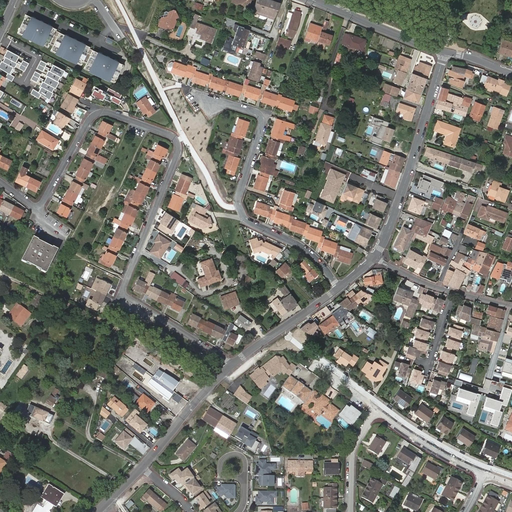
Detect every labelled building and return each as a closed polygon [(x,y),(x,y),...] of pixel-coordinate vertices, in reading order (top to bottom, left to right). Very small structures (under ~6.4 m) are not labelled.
[(259,15),(264,0),(256,0),(252,12),(259,15)] [(267,17),(272,1),(269,0),(264,0),(259,15),(267,17)] [(274,20),(280,4),(272,1),(267,17),(274,20)] [(193,7),(201,10),(203,5),(194,2),(193,7)] [(294,14),(292,13),(285,34),(294,37),(301,16),(300,16),(302,12),(295,10),(294,14)] [(172,28),(173,27),(175,20),(175,18),(178,17),(177,12),(175,11),(170,12),(169,11),(168,11),(167,11),(166,12),(166,13),(166,14),(164,14),(165,17),(162,17),(159,18),(160,22),(159,25),(166,28),(169,26),(172,28)] [(197,22),(200,13),(195,11),(189,26),(195,28),(195,27),(197,22)] [(121,73),(122,71),(125,65),(90,50),(91,48),(57,32),(57,30),(26,16),(24,20),(18,32),(23,34),(22,36),(44,46),(45,44),(49,46),(50,46),(53,47),(52,50),(57,52),(56,53),(78,63),(79,62),(83,64),(84,63),(87,65),(86,67),(90,69),(90,71),(112,81),(113,79),(117,81),(121,73)] [(322,28),(317,41),(329,45),(332,36),(325,33),(328,22),(324,20),(322,28)] [(212,43),(215,33),(215,32),(209,30),(210,27),(205,26),(205,25),(197,22),(195,27),(198,28),(196,32),(201,34),(200,38),(206,41),(212,43)] [(311,41),(317,43),(317,41),(322,28),(311,24),(305,41),(310,43),(311,41)] [(249,31),(235,26),(231,37),(229,44),(233,45),(237,46),(243,49),(249,31)] [(155,29),(154,38),(162,38),(162,30),(155,29)] [(348,35),(344,33),(340,44),(345,45),(348,35)] [(365,40),(348,35),(345,45),(348,46),(355,49),(362,51),(365,40)] [(229,44),(231,37),(228,36),(224,47),(231,49),(233,45),(229,44)] [(285,40),(279,37),(276,45),(283,47),(285,40)] [(500,53),(511,57),(511,42),(504,40),(500,53)] [(231,49),(224,47),(224,48),(228,49),(227,52),(234,55),(237,46),(233,45),(231,49)] [(7,50),(1,61),(12,67),(15,68),(17,63),(20,65),(18,68),(25,72),(29,63),(23,60),(21,63),(17,61),(15,60),(18,55),(7,50)] [(256,51),(254,57),(265,61),(268,55),(256,51)] [(337,53),(334,62),(340,64),(343,55),(337,53)] [(398,60),(409,64),(411,59),(400,55),(398,60)] [(397,59),(394,69),(398,70),(406,73),(409,64),(398,60),(397,59)] [(61,77),(65,71),(55,65),(52,70),(45,66),(47,63),(41,60),(37,68),(43,72),(44,68),(48,70),(60,77),(61,77)] [(12,67),(1,61),(0,63),(0,68),(8,72),(6,78),(9,80),(12,82),(15,77),(11,75),(13,72),(10,70),(12,67)] [(189,78),(192,66),(187,65),(187,66),(174,62),(171,71),(170,72),(184,77),(184,76),(189,78)] [(248,79),(263,84),(265,77),(258,75),(261,66),(251,63),(249,67),(251,68),(248,79)] [(414,66),(412,73),(426,79),(431,66),(422,63),(420,68),(414,66)] [(196,68),(192,66),(189,78),(192,79),(192,81),(205,86),(206,84),(208,75),(195,71),(196,68)] [(463,75),(466,70),(455,66),(453,71),(457,72),(463,75)] [(472,71),(466,69),(466,70),(463,75),(464,75),(467,76),(470,77),(472,71)] [(33,89),(31,94),(39,99),(41,94),(50,100),(53,93),(52,92),(55,88),(56,88),(59,82),(58,81),(60,77),(48,70),(46,75),(49,76),(46,81),(39,77),(41,74),(35,71),(31,79),(37,82),(39,79),(43,82),(41,86),(43,87),(40,93),(33,89)] [(406,73),(398,70),(393,82),(401,85),(406,73)] [(464,75),(463,75),(457,72),(455,77),(455,79),(452,78),(450,83),(462,88),(464,81),(463,80),(464,75)] [(409,81),(423,87),(426,79),(412,73),(409,81)] [(209,74),(208,75),(206,84),(209,85),(208,87),(222,91),(223,90),(226,81),(212,76),(213,75),(209,74)] [(485,83),(485,85),(483,87),(488,89),(489,87),(493,89),(492,90),(500,93),(500,94),(504,95),(508,86),(503,84),(501,83),(498,82),(496,81),(490,78),(488,85),(485,83)] [(76,79),(70,90),(79,95),(85,84),(76,79)] [(242,86),(226,81),(223,90),(226,91),(225,92),(239,96),(240,92),(242,86)] [(408,85),(406,90),(420,95),(423,87),(409,81),(408,85)] [(258,98),(261,90),(243,84),(242,86),(240,92),(244,93),(243,96),(257,101),(258,98)] [(378,88),(378,90),(396,97),(399,89),(384,84),(383,87),(380,86),(379,89),(378,88)] [(441,87),(437,99),(445,102),(447,93),(449,89),(441,87)] [(119,105),(121,101),(95,88),(91,95),(95,97),(95,98),(96,99),(97,99),(98,100),(99,100),(99,99),(100,99),(102,101),(103,99),(110,103),(111,101),(119,105)] [(277,96),(261,90),(258,98),(261,99),(260,102),(274,106),(274,105),(277,96)] [(406,90),(403,98),(417,103),(420,95),(406,90)] [(466,116),(469,107),(461,105),(463,98),(447,93),(445,102),(437,99),(435,107),(466,116)] [(74,105),(78,99),(78,98),(70,94),(62,108),(69,112),(73,105),(74,105)] [(277,96),(274,105),(278,106),(277,107),(291,112),(295,101),(281,97),(282,96),(278,94),(277,96)] [(384,94),(382,101),(383,101),(389,103),(391,97),(384,94)] [(155,112),(152,107),(148,101),(145,96),(136,102),(144,115),(146,113),(149,116),(155,112)] [(484,105),(477,103),(472,117),(479,120),(484,105)] [(411,122),(415,109),(399,104),(396,113),(400,114),(403,115),(402,118),(402,119),(411,122)] [(317,115),(319,108),(312,106),(310,113),(317,115)] [(504,110),(495,107),(492,115),(488,126),(497,129),(504,110)] [(67,124),(70,119),(58,111),(57,111),(55,115),(56,117),(53,122),(61,127),(65,122),(66,123),(67,124)] [(315,141),(320,143),(326,145),(332,126),(331,126),(334,118),(324,115),(322,123),(321,123),(315,141)] [(370,123),(379,126),(375,136),(373,135),(371,141),(380,144),(382,139),(389,142),(393,130),(387,128),(389,122),(372,116),(370,123)] [(291,129),(293,124),(288,122),(278,119),(277,118),(275,122),(271,136),(272,136),(281,139),(283,140),(287,141),(289,136),(283,134),(285,127),(291,129)] [(243,136),(244,137),(249,122),(239,119),(234,133),(232,133),(231,136),(233,137),(242,140),(243,136)] [(106,137),(114,141),(116,138),(108,133),(112,125),(102,120),(98,129),(99,130),(97,133),(106,137)] [(460,129),(437,121),(434,130),(447,135),(444,143),(454,147),(460,129)] [(58,141),(42,131),(37,139),(52,149),(58,141)] [(91,144),(100,149),(106,137),(97,133),(96,132),(91,144)] [(282,143),(283,140),(281,139),(272,136),(271,140),(270,139),(265,153),(266,153),(276,156),(280,142),(282,143)] [(511,145),(510,145),(511,143),(511,140),(511,138),(506,136),(504,142),(507,144),(503,153),(511,156),(511,145)] [(226,150),(225,154),(229,155),(237,158),(238,154),(239,154),(243,140),(242,140),(233,137),(228,150),(226,150)] [(96,161),(105,165),(107,160),(97,155),(100,149),(91,144),(85,155),(95,160),(96,161)] [(148,150),(147,154),(160,160),(161,158),(163,158),(167,149),(157,144),(153,152),(148,150)] [(306,147),(300,145),(298,153),(304,155),(306,147)] [(428,157),(447,164),(450,155),(426,147),(423,155),(428,157)] [(277,157),(276,156),(266,153),(265,156),(264,156),(259,171),(260,172),(269,174),(276,177),(277,171),(271,169),(274,160),(276,160),(277,157)] [(160,160),(147,154),(145,157),(150,159),(146,168),(156,173),(160,164),(159,163),(160,160)] [(12,160),(1,155),(0,158),(0,166),(8,169),(12,160)] [(79,167),(89,171),(95,160),(85,155),(79,167)] [(239,158),(237,158),(229,155),(225,169),(227,170),(226,173),(234,175),(239,158)] [(385,164),(385,166),(385,167),(399,172),(404,159),(394,155),(390,166),(385,164)] [(450,155),(447,164),(472,172),(473,168),(481,171),(483,166),(450,155)] [(22,166),(19,172),(15,181),(26,186),(30,177),(24,174),(27,169),(22,166)] [(83,182),(89,171),(79,167),(75,175),(76,175),(75,178),(83,182)] [(399,172),(385,167),(385,169),(388,170),(383,183),(395,187),(400,173),(399,172)] [(156,173),(146,168),(140,179),(149,183),(151,180),(152,181),(156,173)] [(376,174),(363,169),(360,176),(367,178),(367,179),(374,181),(376,174)] [(332,202),(336,195),(334,194),(335,192),(336,193),(344,176),(331,170),(327,179),(328,180),(324,190),(326,191),(323,196),(328,199),(327,200),(332,202)] [(264,192),(269,174),(260,172),(259,175),(258,175),(253,188),(264,192)] [(181,174),(175,191),(176,191),(185,195),(191,178),(181,174)] [(440,188),(442,182),(423,175),(418,189),(430,194),(433,186),(440,188)] [(140,179),(134,176),(132,180),(138,183),(135,190),(145,195),(149,187),(148,186),(149,183),(140,179)] [(40,181),(30,177),(26,186),(36,191),(40,181)] [(86,188),(88,185),(83,182),(75,178),(74,181),(72,180),(68,189),(78,194),(82,186),(86,188)] [(352,184),(347,182),(340,197),(344,199),(346,198),(347,195),(354,198),(353,200),(358,203),(363,191),(354,187),(351,186),(352,184)] [(502,199),(501,201),(506,202),(510,191),(501,187),(502,185),(495,182),(490,194),(498,197),(502,199)] [(78,194),(82,196),(86,188),(82,186),(78,194)] [(135,190),(130,188),(125,199),(138,206),(140,203),(141,204),(145,195),(135,190)] [(63,201),(72,205),(78,194),(68,189),(64,198),(65,198),(63,201)] [(281,204),(280,207),(291,211),(293,207),(290,207),(294,193),(284,190),(280,203),(281,204)] [(185,195),(176,191),(175,195),(173,194),(168,207),(179,211),(183,199),(186,200),(187,196),(185,195)] [(384,197),(377,195),(372,207),(382,211),(386,202),(382,201),(384,197)] [(444,213),(451,198),(447,196),(441,209),(440,211),(444,213)] [(468,196),(465,204),(460,216),(467,219),(472,205),(468,204),(469,202),(470,202),(472,197),(468,196)] [(424,202),(413,198),(408,210),(419,214),(424,202)] [(436,198),(434,203),(442,206),(444,201),(436,198)] [(451,198),(444,213),(450,215),(451,213),(452,213),(457,200),(451,198)] [(0,211),(9,216),(14,206),(0,199),(0,211)] [(138,206),(125,199),(123,203),(125,204),(121,212),(124,213),(134,218),(138,209),(137,209),(138,206)] [(465,204),(457,200),(452,213),(460,216),(465,204)] [(66,217),(72,205),(63,201),(62,204),(61,203),(56,212),(66,217)] [(273,210),(269,209),(270,207),(257,202),(253,213),(270,218),(273,210)] [(314,206),(309,203),(306,211),(312,213),(313,211),(319,213),(317,217),(323,219),(327,210),(324,209),(326,206),(316,202),(314,206)] [(277,206),(274,205),(273,210),(270,218),(270,219),(273,220),(273,222),(286,226),(290,217),(290,216),(275,211),(277,206)] [(14,206),(9,216),(19,221),(24,211),(14,206)] [(489,207),(484,206),(481,215),(490,218),(490,216),(505,222),(508,214),(489,206),(489,207)] [(195,213),(194,216),(191,215),(189,218),(196,222),(195,223),(198,225),(200,221),(203,223),(204,225),(207,225),(210,223),(208,218),(207,218),(205,217),(206,214),(201,212),(194,208),(193,211),(195,213)] [(124,213),(121,212),(116,224),(118,225),(124,213)] [(179,221),(166,212),(160,222),(163,224),(160,228),(167,233),(168,231),(172,233),(175,229),(174,229),(174,228),(178,230),(182,223),(179,221)] [(130,227),(134,218),(124,213),(118,225),(127,229),(129,226),(130,227)] [(365,223),(373,227),(375,223),(377,224),(380,217),(370,213),(365,223)] [(290,217),(286,226),(286,227),(290,228),(290,230),(302,234),(306,225),(306,224),(293,220),(293,218),(290,217)] [(416,233),(423,220),(417,217),(411,231),(412,232),(415,233),(416,233)] [(426,238),(433,224),(423,220),(416,233),(420,235),(426,238)] [(372,232),(355,223),(347,238),(365,247),(372,232)] [(484,231),(467,224),(463,233),(479,240),(482,234),(484,235),(485,231),(484,231)] [(118,225),(113,236),(123,240),(127,232),(126,231),(127,229),(118,225)] [(306,225),(302,234),(306,236),(305,238),(318,242),(320,237),(322,232),(309,228),(309,226),(306,225)] [(412,232),(411,231),(403,227),(394,246),(403,251),(412,232)] [(420,235),(416,233),(415,233),(412,239),(417,241),(420,235)] [(511,234),(508,233),(502,248),(510,252),(511,247),(511,234)] [(156,244),(150,253),(160,259),(171,243),(159,235),(154,242),(156,244)] [(123,240),(113,236),(107,247),(116,251),(117,249),(119,249),(123,240)] [(444,239),(445,238),(442,236),(439,243),(445,246),(448,240),(444,239)] [(38,239),(33,237),(21,260),(26,263),(27,261),(41,268),(40,270),(46,273),(57,249),(52,247),(51,248),(37,241),(38,239)] [(320,237),(318,242),(317,247),(321,248),(320,250),(334,254),(337,245),(337,244),(324,239),(324,238),(320,237)] [(251,240),(253,248),(259,251),(262,250),(271,254),(271,252),(274,246),(267,242),(266,244),(264,243),(263,240),(259,241),(257,238),(251,240)] [(483,250),(485,244),(478,242),(475,248),(483,250)] [(177,243),(174,248),(182,253),(185,248),(177,243)] [(441,250),(431,244),(428,250),(430,250),(427,257),(426,258),(444,266),(447,259),(439,255),(441,250)] [(107,247),(104,245),(102,248),(106,250),(104,255),(103,254),(101,258),(100,258),(98,262),(110,268),(116,255),(115,254),(116,251),(107,247)] [(337,245),(334,254),(333,257),(336,258),(336,260),(349,264),(353,254),(339,249),(340,247),(337,245)] [(465,254),(467,247),(462,245),(459,252),(465,254)] [(452,250),(443,246),(441,250),(439,255),(447,259),(452,250)] [(277,255),(282,250),(277,247),(274,254),(277,255)] [(291,253),(286,249),(282,253),(287,257),(291,253)] [(422,257),(408,249),(402,261),(416,269),(417,267),(421,269),(426,258),(427,257),(422,255),(422,257)] [(471,268),(478,252),(473,250),(470,256),(468,256),(467,257),(466,257),(458,252),(454,261),(452,260),(450,265),(456,268),(465,274),(467,275),(469,271),(471,268)] [(471,268),(478,272),(486,255),(483,254),(483,256),(480,255),(481,253),(482,252),(478,251),(478,252),(471,268)] [(486,275),(495,256),(487,253),(486,255),(478,272),(486,275)] [(222,281),(218,271),(217,272),(212,260),(200,264),(205,278),(197,280),(200,289),(222,281)] [(312,270),(304,261),(299,265),(307,274),(305,276),(310,281),(317,274),(313,269),(312,270)] [(506,275),(511,276),(511,268),(507,268),(508,265),(498,262),(497,267),(495,267),(491,276),(499,278),(500,276),(506,277),(506,275)] [(289,274),(292,271),(285,263),(284,264),(276,270),(283,278),(288,273),(289,274)] [(457,288),(465,274),(456,268),(455,271),(454,273),(447,285),(457,288)] [(383,283),(381,269),(370,270),(364,275),(363,275),(364,284),(370,284),(370,285),(383,283)] [(454,273),(447,269),(442,283),(444,284),(445,285),(447,285),(454,273)] [(181,286),(185,280),(174,272),(169,278),(181,286)] [(149,286),(155,275),(151,273),(148,279),(147,278),(144,283),(138,280),(133,290),(142,294),(143,293),(145,294),(149,286)] [(252,279),(247,275),(243,280),(248,284),(252,279)] [(96,279),(92,289),(96,291),(105,296),(110,285),(101,281),(96,279)] [(281,315),(297,304),(283,285),(278,289),(285,297),(279,301),(277,298),(269,304),(275,311),(277,309),(281,315)] [(156,301),(161,291),(149,286),(145,294),(148,295),(148,297),(156,301)] [(398,286),(393,299),(401,302),(402,300),(409,303),(411,298),(413,293),(398,286)] [(349,293),(355,301),(358,299),(361,302),(371,295),(364,292),(362,291),(361,290),(355,294),(352,291),(349,293)] [(105,296),(96,291),(91,302),(100,306),(105,296)] [(169,295),(161,291),(156,301),(165,306),(165,304),(168,305),(174,294),(170,292),(169,295)] [(338,304),(347,311),(354,306),(352,304),(355,301),(349,293),(345,296),(346,297),(338,304)] [(185,300),(174,294),(168,305),(171,307),(170,308),(179,313),(184,303),(183,302),(185,300)] [(229,306),(238,303),(234,294),(221,299),(225,310),(229,308),(229,306)] [(418,301),(418,302),(421,304),(420,306),(427,309),(428,306),(432,298),(432,297),(425,294),(424,295),(421,294),(418,301)] [(36,308),(43,298),(40,296),(33,305),(36,308)] [(435,299),(432,298),(428,306),(432,307),(431,309),(439,312),(444,300),(436,297),(435,299)] [(408,305),(410,306),(415,308),(418,302),(418,301),(411,298),(409,303),(408,305)] [(31,313),(17,303),(14,307),(13,307),(7,315),(11,317),(10,318),(21,326),(31,313)] [(338,304),(337,303),(332,306),(334,308),(330,311),(333,316),(339,324),(338,324),(342,329),(347,326),(342,318),(346,316),(347,318),(352,314),(347,311),(338,304)] [(463,307),(459,305),(455,314),(459,315),(459,317),(469,321),(470,315),(470,313),(471,307),(463,305),(463,307)] [(485,314),(495,317),(497,308),(487,305),(485,314)] [(414,311),(415,308),(410,306),(406,315),(412,318),(414,311)] [(495,317),(502,320),(505,309),(497,308),(495,317)] [(199,329),(203,320),(191,314),(187,324),(196,328),(197,327),(199,329)] [(425,315),(423,314),(422,318),(421,318),(418,325),(419,325),(428,328),(431,329),(434,322),(430,321),(432,317),(425,315)] [(339,324),(333,316),(319,326),(325,334),(338,324),(339,324)] [(250,324),(240,317),(235,324),(245,331),(250,324)] [(480,331),(491,335),(492,330),(499,333),(502,320),(495,317),(494,318),(491,317),(490,318),(491,319),(488,328),(486,327),(486,328),(483,327),(484,324),(480,323),(479,326),(481,327),(480,331)] [(477,341),(478,337),(480,331),(481,327),(479,326),(480,323),(481,321),(471,318),(469,323),(473,324),(469,338),(477,341)] [(215,325),(203,320),(199,329),(202,330),(202,331),(210,335),(215,325)] [(316,324),(314,322),(311,324),(308,323),(305,325),(306,326),(304,327),(303,327),(300,329),(311,335),(315,328),(316,329),(317,326),(316,324)] [(231,333),(234,326),(232,324),(230,323),(226,331),(222,340),(222,341),(233,346),(235,342),(238,344),(242,337),(238,335),(237,336),(231,333)] [(450,327),(447,334),(451,335),(460,338),(462,331),(461,330),(463,327),(454,324),(452,327),(450,327)] [(226,331),(215,325),(210,335),(219,339),(220,338),(222,340),(226,331)] [(427,332),(428,328),(419,325),(418,329),(416,328),(414,336),(415,336),(425,339),(426,339),(428,332),(427,332)] [(377,334),(368,327),(366,330),(368,331),(366,334),(373,339),(377,334)] [(490,339),(496,341),(499,333),(492,330),(491,335),(490,339)] [(478,344),(488,347),(490,339),(491,335),(480,331),(478,337),(480,338),(478,344)] [(447,338),(445,345),(457,350),(460,342),(459,342),(460,338),(451,335),(450,339),(447,338)] [(424,343),(425,339),(415,336),(414,340),(415,340),(412,347),(420,350),(424,351),(426,344),(424,343)] [(487,351),(493,353),(496,341),(490,339),(488,347),(487,351)] [(412,347),(408,346),(406,353),(407,353),(405,356),(414,360),(415,356),(418,357),(420,350),(412,347)] [(338,361),(342,363),(347,366),(349,363),(354,366),(359,359),(354,356),(352,357),(340,349),(335,356),(339,358),(339,360),(338,361)] [(442,359),(441,362),(450,365),(451,362),(452,362),(454,354),(442,350),(439,358),(442,359)] [(250,376),(258,386),(268,378),(267,376),(271,373),(273,376),(281,370),(284,374),(286,372),(290,376),(296,367),(292,364),(289,367),(285,361),(286,361),(283,357),(279,360),(276,356),(261,368),(262,369),(260,371),(258,369),(254,372),(255,372),(250,376)] [(439,370),(437,374),(440,374),(446,376),(448,373),(451,365),(450,365),(441,362),(438,361),(436,369),(439,370)] [(375,367),(373,366),(368,363),(363,371),(366,373),(368,375),(371,374),(373,379),(375,381),(378,380),(379,377),(381,377),(381,374),(385,368),(378,364),(377,363),(375,367)] [(400,363),(396,375),(404,377),(408,378),(410,369),(407,368),(408,365),(400,363)] [(22,364),(15,376),(21,379),(28,368),(22,364)] [(112,382),(121,371),(114,365),(112,372),(110,380),(112,382)] [(178,383),(158,368),(152,377),(173,391),(178,383)] [(421,372),(414,369),(410,382),(417,384),(421,385),(424,376),(420,375),(421,372)] [(458,378),(470,381),(472,376),(460,373),(458,378)] [(297,382),(290,376),(282,387),(300,400),(308,390),(304,387),(297,382)] [(173,391),(152,377),(148,383),(159,393),(168,400),(174,392),(173,391)] [(464,382),(455,379),(451,394),(471,401),(467,414),(475,417),(482,395),(462,388),(464,382)] [(432,383),(428,381),(425,390),(429,391),(429,392),(430,392),(436,394),(438,387),(440,382),(433,380),(432,383)] [(240,387),(234,396),(246,405),(250,400),(240,387)] [(511,389),(504,387),(500,400),(487,396),(484,406),(495,410),(491,424),(500,427),(505,412),(500,410),(502,404),(507,406),(511,389)] [(62,393),(55,388),(45,403),(51,407),(56,400),(57,401),(59,398),(59,397),(62,393)] [(308,390),(300,400),(304,403),(305,402),(312,393),(308,390)] [(412,399),(399,390),(393,399),(405,408),(412,399)] [(318,395),(313,391),(312,393),(305,402),(304,403),(303,405),(308,409),(314,401),(316,403),(312,408),(320,414),(324,409),(326,411),(325,413),(333,419),(338,412),(330,406),(328,409),(325,407),(323,405),(327,400),(321,396),(317,401),(315,400),(318,395)] [(154,404),(142,395),(136,404),(146,413),(154,404)] [(114,398),(107,405),(116,412),(118,415),(119,414),(121,417),(127,410),(124,408),(125,407),(114,398)] [(337,416),(351,426),(359,414),(345,404),(337,416)] [(433,413),(420,404),(414,413),(427,422),(433,413)] [(48,413),(29,405),(26,413),(31,415),(30,416),(44,422),(45,422),(50,424),(53,416),(48,414),(48,413)] [(108,411),(103,407),(100,415),(106,420),(111,413),(108,411)] [(202,419),(215,428),(222,416),(209,408),(202,419)] [(129,424),(140,433),(147,425),(135,416),(129,424)] [(222,432),(229,421),(222,416),(215,428),(222,432)] [(453,424),(443,417),(436,427),(446,434),(453,424)] [(229,436),(236,425),(229,421),(222,432),(229,436)] [(234,438),(244,444),(251,432),(253,429),(250,426),(247,431),(241,427),(234,438)] [(134,434),(127,428),(123,432),(130,438),(134,434)] [(475,437),(462,429),(455,438),(469,447),(475,437)] [(130,438),(123,432),(115,442),(123,449),(132,439),(130,438)] [(258,436),(251,432),(244,444),(247,446),(246,448),(255,454),(260,445),(255,441),(258,436)] [(143,455),(149,448),(136,436),(130,443),(143,455)] [(385,443),(376,437),(367,450),(377,456),(385,443)] [(195,447),(188,441),(176,455),(183,461),(195,447)] [(500,448),(486,442),(481,452),(495,458),(500,448)] [(409,466),(415,456),(402,448),(396,458),(409,466)] [(331,460),(331,464),(323,464),(323,475),(339,475),(339,464),(337,464),(338,460),(331,460)] [(373,465),(363,460),(360,466),(370,471),(373,465)] [(256,465),(256,476),(258,476),(270,476),(270,471),(275,471),(275,465),(265,465),(265,461),(259,461),(259,465),(256,465)] [(312,472),(313,461),(287,461),(287,472),(312,472)] [(439,470),(436,469),(426,463),(421,473),(434,480),(439,471),(439,470)] [(180,483),(183,486),(194,478),(187,468),(181,473),(178,469),(169,475),(173,481),(175,480),(178,484),(180,483)] [(189,492),(194,499),(195,499),(205,491),(202,487),(200,488),(196,482),(200,479),(198,475),(194,478),(183,486),(187,491),(188,490),(189,492)] [(406,475),(401,484),(405,487),(411,477),(406,475)] [(273,487),(273,476),(270,476),(258,476),(258,487),(273,487)] [(451,477),(446,487),(457,493),(462,483),(451,477)] [(371,479),(366,488),(377,494),(382,485),(371,479)] [(64,494),(48,484),(41,497),(56,507),(64,494)] [(324,488),(323,498),(336,499),(336,488),(336,484),(329,484),(329,488),(324,488)] [(217,494),(217,495),(223,495),(226,499),(235,499),(235,486),(234,485),(223,485),(223,487),(221,487),(221,488),(217,488),(217,494)] [(457,493),(446,487),(440,496),(452,502),(457,493)] [(377,494),(366,488),(361,498),(372,504),(377,494)] [(163,502),(149,491),(143,498),(157,509),(163,502)] [(205,491),(195,499),(199,504),(197,506),(200,510),(209,504),(207,501),(210,499),(205,491)] [(276,492),(258,492),(258,496),(259,496),(259,498),(258,497),(256,497),(256,505),(261,505),(261,502),(268,502),(268,505),(273,505),(273,498),(276,498),(276,492)] [(416,511),(422,503),(408,495),(402,505),(415,511),(416,511)] [(487,497),(482,506),(494,511),(494,510),(496,511),(499,505),(497,504),(498,502),(487,497)] [(336,499),(323,498),(323,509),(327,509),(336,509),(336,499)] [(128,508),(133,503),(130,499),(124,505),(128,508)] [(160,511),(166,505),(163,502),(157,509),(160,511)] [(219,511),(214,503),(203,511),(204,511),(219,511)]
